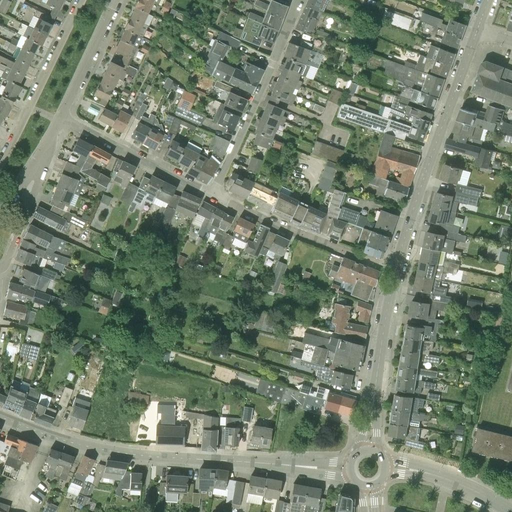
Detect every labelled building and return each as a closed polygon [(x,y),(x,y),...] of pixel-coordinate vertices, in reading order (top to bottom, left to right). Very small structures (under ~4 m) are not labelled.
[(1,0),(0,3),(0,11),(4,14),(10,2),(6,0),(1,0)] [(49,17),(54,19),(59,10),(64,0),(46,0),(45,4),(54,8),(49,17)] [(138,0),(135,8),(136,8),(148,14),(153,3),(148,0),(138,0)] [(287,6),(271,0),(269,6),(256,1),(254,6),(267,11),(267,12),(283,18),(287,6)] [(327,0),(332,2),(332,0),(307,0),(305,6),(321,13),(327,0)] [(163,7),(168,10),(171,4),(165,1),(163,7)] [(294,29),(305,33),(312,34),(314,31),(313,31),(317,21),(312,18),(312,17),(317,20),(321,13),(305,6),(294,29)] [(160,13),(166,15),(168,10),(163,7),(160,13)] [(131,19),(143,24),(148,14),(136,8),(131,19)] [(33,29),(47,35),(52,25),(54,19),(49,17),(36,10),(33,16),(38,18),(33,29)] [(247,18),(278,31),(283,18),(267,12),(264,19),(250,12),(249,13),(247,12),(245,17),(247,18)] [(124,30),(125,30),(142,38),(148,26),(143,24),(131,19),(130,18),(124,30)] [(262,39),(273,43),(273,44),(278,31),(247,18),(239,39),(259,47),(262,39)] [(427,18),(425,23),(434,27),(461,37),(465,25),(445,18),(443,24),(427,18)] [(153,29),(159,32),(162,27),(156,24),(153,29)] [(34,43),(39,45),(42,46),(47,35),(33,29),(28,26),(23,36),(26,38),(34,42),(34,43)] [(441,43),(456,49),(461,37),(434,27),(429,38),(441,43)] [(151,35),(157,38),(159,32),(153,29),(151,35)] [(120,41),(137,49),(142,38),(125,30),(120,41)] [(329,35),(329,34),(317,30),(315,35),(327,39),(329,35)] [(229,83),(235,69),(220,62),(228,45),(227,45),(230,38),(219,33),(215,40),(215,39),(201,70),(229,83)] [(16,46),(19,41),(13,38),(10,44),(16,46)] [(34,42),(26,38),(21,49),(34,55),(39,45),(34,43),(34,42)] [(122,61),(128,64),(130,58),(132,59),(137,49),(120,41),(115,52),(124,56),(122,61)] [(287,58),(304,65),(304,64),(305,65),(310,51),(288,43),(283,57),(287,58)] [(140,51),(146,54),(149,48),(143,45),(140,51)] [(425,57),(450,66),(454,54),(430,45),(425,57)] [(16,59),(29,65),(34,55),(21,49),(16,59)] [(24,75),(29,65),(16,59),(14,62),(0,55),(0,63),(11,69),(24,75)] [(433,73),(444,77),(446,77),(450,66),(425,57),(419,55),(416,65),(406,61),(404,66),(432,75),(433,73)] [(300,74),(304,65),(287,58),(284,63),(281,62),(280,66),(300,74)] [(436,98),(443,79),(432,75),(404,66),(385,59),(383,66),(384,66),(381,75),(397,82),(402,86),(436,98)] [(106,73),(118,79),(122,81),(126,74),(134,78),(137,71),(137,69),(127,64),(128,64),(122,61),(119,66),(111,62),(106,73)] [(248,79),(257,84),(264,70),(245,61),(243,67),(240,66),(238,70),(250,76),(248,79)] [(492,100),(508,106),(511,107),(511,70),(488,61),(482,63),(471,92),(492,100)] [(14,83),(19,85),(24,75),(11,69),(0,63),(0,69),(3,71),(0,77),(6,80),(8,81),(13,84),(14,83)] [(278,77),(300,86),(302,82),(298,80),(300,74),(280,66),(278,70),(281,71),(278,77)] [(253,93),(257,84),(248,79),(250,76),(238,70),(235,69),(229,83),(253,93)] [(101,84),(113,90),(118,79),(106,73),(101,84)] [(163,87),(168,90),(173,81),(167,77),(163,87)] [(298,91),(300,86),(278,77),(276,82),(273,81),(271,85),(292,94),(294,89),(298,91)] [(5,87),(18,93),(22,87),(19,85),(14,83),(13,84),(8,81),(5,87)] [(223,104),(240,112),(241,112),(247,100),(239,96),(241,91),(224,84),(223,84),(218,82),(216,87),(221,89),(221,90),(228,93),(223,104)] [(100,104),(105,107),(108,101),(112,103),(117,91),(113,90),(101,84),(100,84),(94,96),(102,99),(100,104)] [(18,93),(5,87),(1,85),(0,87),(0,94),(14,102),(18,93)] [(270,96),(292,105),(293,101),(289,99),(292,94),(271,85),(269,89),(272,90),(270,96)] [(413,102),(432,109),(436,98),(402,86),(399,97),(413,102)] [(127,97),(130,91),(124,88),(121,94),(127,97)] [(327,101),(333,103),(338,91),(333,89),(327,101)] [(205,117),(189,110),(195,96),(184,91),(174,113),(175,114),(182,117),(201,125),(205,117)] [(333,103),(339,106),(344,94),(338,91),(333,103)] [(0,103),(11,109),(12,106),(14,102),(0,94),(0,103)] [(431,114),(412,107),(413,102),(399,97),(395,95),(390,109),(428,122),(431,114)] [(142,104),(144,100),(138,97),(134,106),(132,110),(130,113),(135,116),(142,104)] [(123,103),(118,100),(115,106),(120,109),(123,103)] [(508,106),(492,100),(490,106),(489,105),(484,120),(476,118),(478,114),(461,108),(457,120),(484,129),(495,131),(497,124),(500,125),(504,111),(507,112),(508,106)] [(263,112),(285,122),(286,118),(282,116),(285,110),(264,102),(262,106),(265,108),(263,112)] [(7,117),(11,109),(0,103),(0,113),(4,115),(7,117)] [(129,106),(123,103),(120,109),(117,115),(112,126),(122,132),(131,116),(126,113),(129,106)] [(239,117),(238,117),(240,112),(223,104),(220,103),(213,120),(233,130),(239,117)] [(422,141),(425,132),(387,118),(353,107),(341,103),(337,117),(346,120),(368,128),(383,133),(394,137),(404,140),(405,135),(422,141)] [(147,106),(142,104),(135,116),(134,118),(139,121),(138,123),(131,137),(143,143),(150,128),(156,117),(150,114),(147,119),(142,116),(147,106)] [(98,119),(112,126),(117,115),(104,108),(98,119)] [(387,118),(425,132),(428,122),(390,109),(387,118)] [(282,126),(285,122),(263,112),(261,118),(258,117),(256,121),(276,130),(278,125),(282,126)] [(164,123),(170,125),(174,117),(168,114),(164,123)] [(194,131),(196,127),(174,117),(170,125),(168,132),(176,135),(180,124),(194,131)] [(453,141),(480,148),(482,141),(481,141),(484,129),(457,120),(453,132),(454,133),(453,141)] [(272,140),(276,130),(256,121),(254,125),(257,127),(254,133),(256,134),(253,144),(268,150),(272,140)] [(501,133),(511,136),(511,124),(504,122),(501,133)] [(150,128),(143,143),(156,150),(163,135),(150,128)] [(419,156),(400,150),(391,148),(394,137),(383,133),(382,138),(378,149),(370,174),(383,179),(384,179),(387,167),(394,170),(401,172),(399,178),(395,177),(394,182),(409,187),(419,156)] [(499,140),(511,143),(511,136),(501,133),(499,140)] [(227,147),(229,142),(214,135),(212,141),(227,147)] [(78,174),(80,171),(93,147),(78,139),(72,151),(80,155),(75,165),(67,162),(64,168),(78,174)] [(481,167),(488,169),(491,160),(493,161),(496,153),(480,148),(453,141),(448,139),(445,147),(477,157),(475,165),(481,167)] [(165,155),(178,162),(186,147),(173,140),(165,155)] [(227,147),(212,141),(209,148),(214,150),(215,148),(225,152),(227,147)] [(311,153),(317,155),(321,143),(315,141),(311,153)] [(317,155),(322,157),(327,145),(321,143),(317,155)] [(322,157),(328,160),(333,147),(327,145),(322,157)] [(103,192),(110,178),(100,173),(91,168),(96,159),(106,164),(111,155),(93,146),(93,147),(80,171),(97,180),(99,184),(95,189),(103,192)] [(182,170),(187,173),(199,154),(186,147),(178,162),(184,165),(182,170)] [(328,160),(334,161),(338,149),(333,147),(328,160)] [(213,153),(222,158),(225,152),(215,148),(214,150),(213,153)] [(334,161),(340,164),(344,151),(338,149),(334,161)] [(187,173),(195,178),(208,159),(199,154),(187,173)] [(208,159),(195,178),(207,184),(219,166),(210,157),(208,159)] [(247,168),(257,172),(262,162),(251,157),(247,168)] [(120,185),(125,188),(126,187),(135,167),(118,159),(110,178),(113,180),(115,176),(121,179),(120,180),(122,181),(120,185)] [(337,170),(338,165),(327,160),(325,166),(337,170)] [(441,179),(457,183),(462,169),(445,164),(441,179)] [(325,166),(323,171),(335,176),(337,170),(325,166)] [(57,186),(73,193),(78,195),(82,186),(84,187),(85,185),(82,183),(84,179),(78,174),(64,168),(62,174),(57,186)] [(333,181),(335,176),(323,171),(321,177),(333,181)] [(228,190),(236,194),(244,178),(232,172),(227,183),(231,185),(228,190)] [(384,195),(404,201),(409,187),(394,182),(384,179),(383,179),(370,174),(369,174),(365,183),(377,187),(376,192),(384,195)] [(147,193),(155,198),(164,182),(151,175),(144,190),(138,188),(136,192),(132,201),(141,205),(147,193)] [(331,187),(333,181),(321,177),(319,182),(331,187)] [(246,199),(252,185),(254,182),(244,178),(236,194),(246,199)] [(168,205),(173,194),(175,188),(164,182),(155,198),(152,203),(161,208),(161,206),(165,208),(167,204),(168,205)] [(326,191),(332,193),(333,190),(330,189),(331,187),(319,182),(317,188),(326,191)] [(246,199),(271,211),(277,196),(252,185),(246,199)] [(479,197),(481,198),(482,190),(467,186),(462,185),(460,193),(469,195),(479,197)] [(50,204),(52,205),(62,210),(65,203),(68,205),(73,193),(57,186),(51,198),(52,199),(50,204)] [(125,188),(119,199),(130,205),(132,201),(136,192),(126,187),(125,188)] [(326,215),(325,215),(336,219),(347,223),(352,224),(362,228),(366,218),(340,208),(345,193),(333,189),(333,190),(332,193),(325,214),(326,215)] [(175,211),(193,219),(201,200),(183,191),(180,197),(173,194),(168,205),(166,209),(165,208),(163,214),(157,226),(166,230),(175,211)] [(271,212),(280,216),(288,197),(278,192),(277,196),(271,211),(271,212)] [(467,205),(468,200),(469,195),(460,193),(456,192),(455,197),(454,197),(437,193),(433,207),(450,211),(456,213),(458,203),(467,205)] [(280,216),(289,220),(298,201),(288,197),(280,216)] [(299,225),(299,224),(308,206),(298,201),(289,220),(289,221),(299,225)] [(197,234),(204,237),(214,218),(211,217),(215,208),(203,202),(197,214),(205,218),(197,234)] [(33,216),(52,226),(61,230),(67,233),(72,224),(82,230),(86,221),(62,210),(52,205),(49,212),(37,207),(33,216)] [(299,224),(308,228),(316,210),(308,206),(299,224)] [(446,231),(457,234),(458,233),(459,227),(453,226),(456,213),(450,212),(450,211),(433,207),(430,221),(440,223),(439,229),(446,231)] [(212,241),(213,240),(224,213),(215,208),(211,217),(214,218),(204,237),(212,241)] [(319,233),(319,232),(325,215),(326,215),(325,214),(316,210),(308,228),(319,233)] [(379,210),(376,221),(372,231),(389,237),(396,216),(379,210)] [(226,231),(227,230),(233,218),(224,213),(213,240),(219,243),(218,245),(222,246),(227,234),(225,233),(226,231)] [(325,215),(319,232),(325,234),(325,235),(326,235),(325,236),(340,241),(347,223),(336,219),(325,215)] [(248,238),(254,225),(239,217),(233,231),(234,231),(233,236),(227,234),(222,246),(221,247),(228,251),(235,238),(246,243),(248,238)] [(45,251),(52,254),(54,250),(61,252),(66,242),(59,239),(55,238),(52,236),(46,233),(30,225),(24,237),(46,247),(45,251)] [(259,253),(265,256),(269,249),(262,246),(268,231),(269,228),(261,225),(253,243),(247,241),(243,250),(249,253),(248,253),(257,258),(259,253)] [(357,243),(384,252),(389,237),(372,231),(363,228),(357,243)] [(423,247),(441,251),(442,251),(452,254),(457,234),(446,231),(439,229),(438,234),(427,232),(423,247)] [(287,265),(278,261),(288,240),(268,231),(262,246),(269,249),(265,256),(277,261),(266,290),(276,294),(287,265)] [(53,254),(45,251),(34,247),(35,244),(32,243),(23,239),(19,249),(42,258),(54,262),(64,266),(67,267),(70,259),(54,253),(53,254)] [(420,261),(438,265),(441,251),(423,247),(420,261)] [(54,280),(56,274),(38,267),(42,258),(19,249),(15,259),(30,265),(28,270),(50,279),(54,280)] [(328,276),(334,278),(336,273),(341,275),(343,269),(358,275),(361,265),(342,258),(339,267),(337,266),(335,271),(331,269),(328,276)] [(417,276),(440,281),(442,271),(456,275),(457,270),(443,266),(438,265),(420,261),(417,276)] [(443,266),(457,270),(458,264),(455,264),(444,261),(443,266)] [(64,266),(54,262),(52,268),(62,272),(64,266)] [(204,264),(201,271),(209,273),(211,267),(204,264)] [(222,268),(214,265),(212,271),(219,274),(222,268)] [(372,289),(374,286),(375,287),(379,273),(361,265),(358,275),(343,269),(341,275),(336,273),(334,278),(355,286),(351,295),(368,302),(368,301),(367,301),(368,299),(373,301),(375,290),(372,289)] [(23,287),(43,293),(50,279),(28,270),(24,268),(19,281),(24,283),(23,287)] [(302,278),(309,281),(311,274),(305,271),(302,278)] [(432,300),(450,303),(451,298),(445,296),(446,289),(438,287),(440,281),(417,276),(414,289),(423,291),(423,292),(433,294),(432,300)] [(278,293),(286,295),(289,287),(286,286),(287,282),(282,280),(278,293)] [(6,297),(16,300),(17,299),(25,301),(26,299),(32,301),(31,302),(47,307),(48,303),(60,307),(62,300),(43,293),(23,287),(9,283),(6,297)] [(99,311),(108,314),(112,298),(103,296),(99,311)] [(511,298),(507,298),(506,302),(504,302),(502,312),(511,314),(511,310),(511,303),(511,298)] [(369,315),(370,315),(371,306),(357,300),(355,310),(361,312),(359,321),(367,322),(369,315)] [(426,322),(434,323),(435,320),(437,310),(449,312),(450,303),(432,300),(430,300),(429,304),(412,301),(409,315),(427,318),(426,322)] [(4,315),(20,319),(19,324),(27,326),(31,328),(36,309),(27,306),(27,307),(6,302),(4,315)] [(367,328),(349,324),(352,306),(336,303),(332,323),(337,324),(335,332),(343,335),(343,334),(365,339),(367,328)] [(253,328),(271,333),(276,315),(257,311),(253,328)] [(233,324),(246,329),(248,323),(234,319),(233,324)] [(405,337),(434,342),(435,342),(436,335),(435,335),(436,331),(451,333),(452,327),(445,325),(434,323),(426,322),(423,321),(422,327),(408,324),(405,337)] [(361,358),(364,345),(338,338),(338,339),(331,337),(332,332),(333,328),(323,325),(322,329),(321,329),(319,337),(304,333),(301,343),(305,344),(361,358)] [(403,351),(429,355),(430,351),(433,351),(434,342),(405,337),(403,351)] [(358,371),(361,358),(305,344),(302,354),(293,351),(296,341),(290,339),(285,355),(306,361),(330,368),(332,368),(333,364),(358,371)] [(17,356),(27,358),(30,345),(21,343),(17,356)] [(27,358),(37,361),(40,348),(30,345),(27,358)] [(401,365),(419,368),(420,360),(439,364),(440,357),(429,355),(403,351),(401,365)] [(89,381),(96,383),(103,362),(96,359),(89,381)] [(339,386),(349,389),(352,375),(343,373),(343,372),(330,369),(330,368),(306,361),(306,366),(318,369),(316,379),(339,386)] [(398,378),(421,381),(422,375),(437,378),(438,371),(419,368),(401,365),(398,378)] [(396,389),(413,392),(421,394),(422,388),(435,390),(436,383),(421,381),(398,378),(396,389)] [(10,411),(19,389),(21,383),(12,379),(10,385),(6,397),(2,407),(10,411)] [(337,411),(352,415),(355,402),(355,395),(318,385),(317,390),(311,388),(312,385),(302,382),(299,392),(312,395),(319,397),(321,391),(341,397),(337,411)] [(317,414),(320,406),(320,405),(309,403),(312,395),(299,392),(297,391),(291,389),(269,383),(264,398),(279,403),(301,409),(317,414)] [(18,415),(29,419),(36,402),(39,391),(29,387),(27,392),(18,414),(18,415)] [(58,404),(66,407),(73,390),(65,387),(58,404)] [(27,392),(19,389),(10,411),(18,414),(27,392)] [(309,403),(320,405),(320,406),(324,407),(337,411),(341,397),(321,391),(319,397),(312,395),(309,403)] [(127,403),(147,407),(149,396),(129,392),(127,403)] [(427,399),(431,400),(443,402),(443,398),(442,398),(442,395),(428,393),(427,399)] [(394,409),(411,412),(412,407),(417,408),(417,406),(429,408),(431,400),(427,399),(396,394),(394,409)] [(49,428),(50,425),(56,410),(38,403),(33,421),(49,428)] [(160,441),(183,442),(183,429),(173,428),(174,405),(157,404),(157,412),(161,412),(160,441)] [(88,411),(74,406),(68,424),(82,429),(88,411)] [(241,421),(250,422),(253,408),(244,407),(241,421)] [(391,423),(409,426),(410,419),(424,421),(426,421),(426,419),(425,419),(425,414),(411,412),(394,409),(391,423)] [(190,412),(184,411),(184,418),(189,418),(203,420),(202,429),(201,450),(215,451),(216,449),(217,417),(190,412)] [(225,418),(225,427),(224,445),(237,445),(239,419),(225,418)] [(424,450),(425,443),(407,438),(407,433),(419,435),(420,428),(409,426),(391,423),(389,435),(406,438),(405,445),(424,450)] [(271,428),(254,425),(251,441),(250,441),(249,446),(260,448),(260,445),(268,447),(271,428)] [(511,432),(479,425),(474,448),(511,457),(511,432)] [(7,455),(8,455),(19,459),(25,442),(7,435),(4,441),(0,438),(0,453),(1,451),(7,453),(7,455)] [(19,459),(8,455),(4,464),(5,465),(1,475),(15,480),(22,460),(29,463),(37,446),(25,442),(19,459)] [(55,471),(61,473),(63,468),(56,465),(61,453),(50,449),(45,462),(50,464),(45,476),(52,479),(55,471)] [(59,477),(65,479),(71,465),(70,464),(73,458),(61,453),(56,465),(63,468),(61,473),(59,477)] [(75,502),(83,506),(94,478),(87,476),(94,460),(84,455),(72,482),(78,485),(79,483),(82,485),(75,502)] [(94,478),(83,506),(86,508),(91,498),(89,498),(94,486),(97,487),(100,477),(120,481),(125,471),(128,464),(128,463),(106,460),(105,466),(98,465),(94,478)] [(213,488),(216,470),(199,469),(199,491),(210,491),(210,488),(213,488)] [(226,503),(232,504),(236,481),(226,479),(228,471),(216,469),(216,470),(213,488),(225,490),(225,489),(227,489),(226,503)] [(122,489),(140,490),(141,474),(131,473),(131,472),(125,471),(120,481),(113,495),(121,496),(122,489)] [(192,496),(193,493),(193,484),(187,484),(188,477),(177,476),(166,475),(166,483),(160,483),(159,495),(165,495),(166,492),(176,493),(186,493),(186,496),(192,496)] [(247,493),(263,496),(266,479),(251,476),(247,493)] [(263,496),(277,499),(280,481),(266,479),(263,496)] [(236,481),(232,504),(240,505),(244,482),(236,481)] [(290,502),(303,505),(307,486),(293,484),(290,502)] [(322,511),(325,499),(319,498),(321,489),(307,486),(303,505),(316,507),(314,511),(322,511)] [(200,493),(193,493),(192,496),(192,506),(199,507),(200,493)] [(353,511),(354,499),(351,495),(340,493),(335,511),(353,511)] [(274,511),(281,511),(283,502),(283,501),(277,500),(274,511)] [(42,511),(55,511),(58,507),(47,501),(42,511)] [(0,511),(7,511),(10,506),(0,502),(0,511)] [(287,511),(289,503),(283,502),(281,511),(287,511)]
